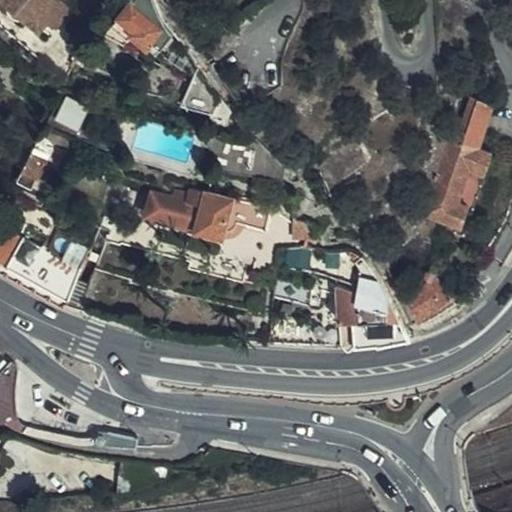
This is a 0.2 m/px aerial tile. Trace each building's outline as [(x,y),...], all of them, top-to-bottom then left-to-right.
[(6,0),(7,0),(5,5),(6,10),(10,14),(15,15),(21,12),(23,14),(31,5),(47,17),(54,23),(69,3),(65,0),(6,0)] [(131,0),(93,46),(131,68),(144,53),(126,41),(133,31),(150,44),(155,40),(167,50),(166,52),(186,69),(197,64),(161,13),(154,0),(131,0)] [(38,26),(47,17),(31,5),(23,14),(38,26)] [(191,97),(191,104),(221,111),(235,111),(202,70),(192,73),(186,94),(191,97)] [(74,96),(65,117),(78,123),(87,102),(74,96)] [(481,149),(493,107),(472,99),(461,132),(452,129),(422,214),(467,230),(491,153),(481,149)] [(409,145),(386,107),(354,126),(377,165),(409,145)] [(56,142),(39,133),(36,138),(23,164),(39,173),(46,159),(53,163),(59,152),(53,148),(56,142)] [(205,189),(206,183),(192,180),(191,185),(205,189)] [(272,206),(205,189),(191,185),(189,192),(173,188),(171,193),(150,189),(145,212),(222,231),(224,227),(230,227),(235,224),(239,220),(265,227),(272,206)] [(310,219),(296,215),(294,230),(312,231),(315,228),(315,224),(310,219)] [(0,266),(67,300),(82,262),(0,217),(0,266)] [(364,254),(359,251),(354,258),(360,262),(360,280),(336,282),(339,321),(354,321),(356,344),(384,341),(407,335),(387,290),(377,271),(370,261),(364,254)] [(437,275),(404,298),(420,321),(452,296),(437,275)] [(315,286),(276,278),(275,285),(274,296),(311,305),(315,286)] [(354,321),(339,321),(341,344),(356,344),(354,321)] [(15,358),(0,373),(0,411),(29,428),(17,401),(12,373),(16,372),(18,368),(19,363),(15,358)] [(101,422),(98,440),(138,444),(138,434),(101,422)] [(138,434),(138,444),(152,443),(152,435),(138,434)] [(204,463),(242,451),(210,445),(198,449),(204,463)]
